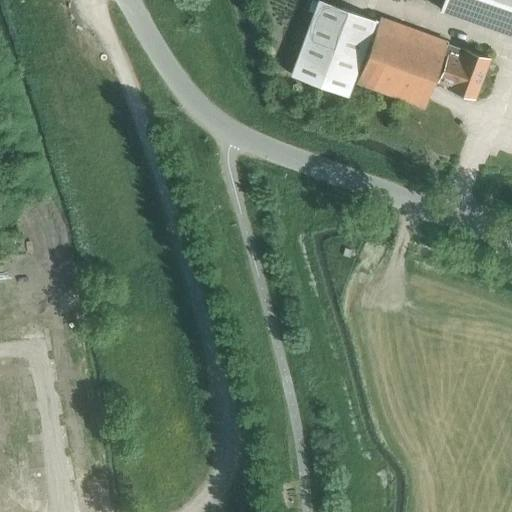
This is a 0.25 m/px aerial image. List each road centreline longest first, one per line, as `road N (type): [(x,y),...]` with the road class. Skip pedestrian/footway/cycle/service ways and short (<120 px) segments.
road 1 (tertiary): [(511,238),(235,134),(184,91),(126,0)]
road 2 (track): [(236,446),(141,119),(97,0)]
